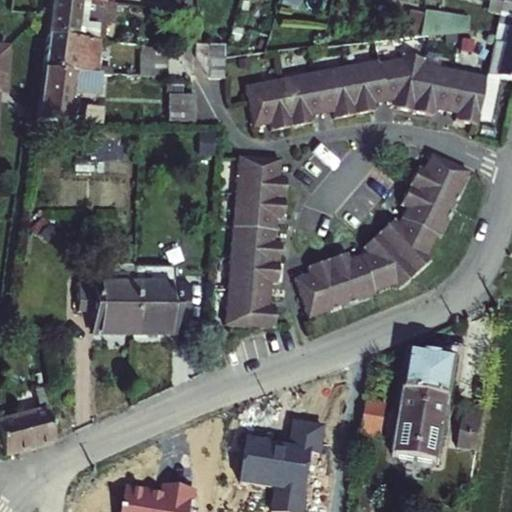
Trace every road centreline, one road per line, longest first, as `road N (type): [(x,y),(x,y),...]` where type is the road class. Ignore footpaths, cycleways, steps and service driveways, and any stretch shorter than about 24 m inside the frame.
road 1 (residential): [(43,466),(197,398),(304,367),(454,305),(483,271),(511,178)]
road 2 (residential): [(389,132),(287,142),(304,208),(324,211)]
road 3 (residential): [(511,174),(389,132)]
